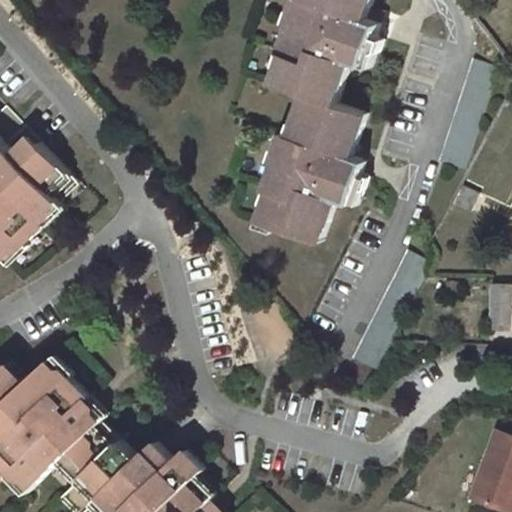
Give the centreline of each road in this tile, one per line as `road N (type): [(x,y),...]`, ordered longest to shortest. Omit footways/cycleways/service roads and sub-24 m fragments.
road 1 (residential): [(0,28),(157,219),(222,412)]
road 2 (residential): [(509,382),(464,378),(352,459),(222,412)]
